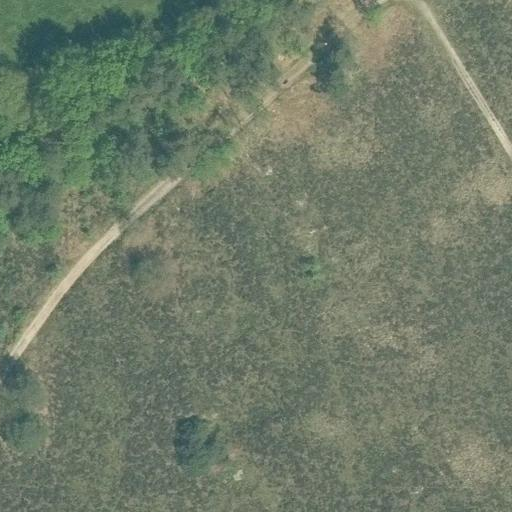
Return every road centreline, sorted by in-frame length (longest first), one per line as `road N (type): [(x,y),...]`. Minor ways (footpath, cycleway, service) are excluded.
road 1 (track): [(0,377),(111,235),(378,0)]
road 2 (track): [(511,157),(416,0)]
